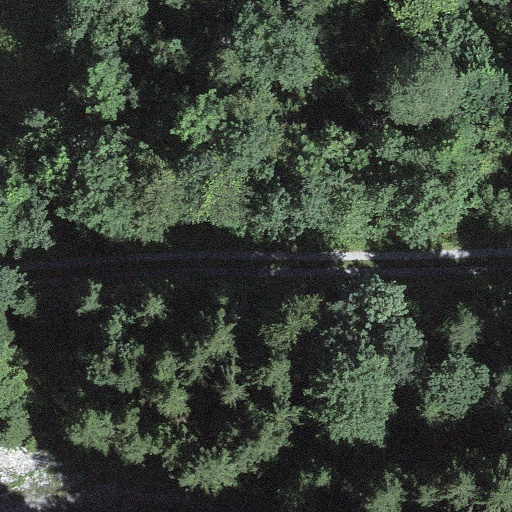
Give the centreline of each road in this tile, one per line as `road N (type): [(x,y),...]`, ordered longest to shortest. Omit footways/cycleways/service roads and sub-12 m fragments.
road 1 (track): [(511,254),(0,271)]
road 2 (track): [(54,511),(246,511)]
